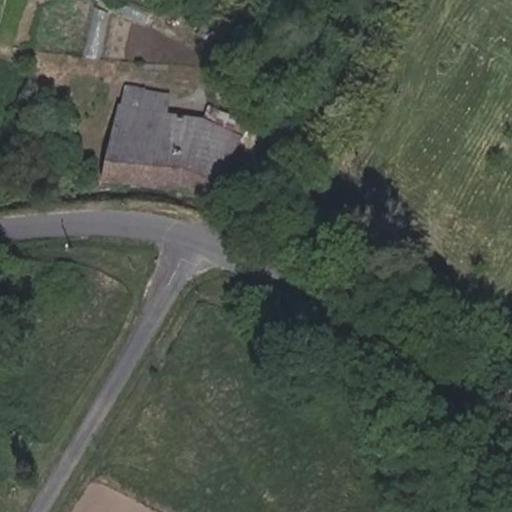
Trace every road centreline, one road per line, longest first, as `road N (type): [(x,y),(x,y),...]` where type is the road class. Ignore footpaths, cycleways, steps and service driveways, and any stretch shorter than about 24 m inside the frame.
road 1 (unclassified): [(199,237),(511,470)]
road 2 (unclassified): [(199,237),(35,511)]
road 3 (unclassified): [(0,228),(155,224),(199,237)]
